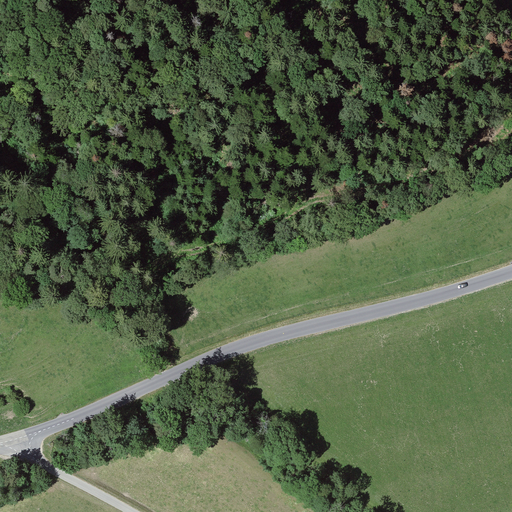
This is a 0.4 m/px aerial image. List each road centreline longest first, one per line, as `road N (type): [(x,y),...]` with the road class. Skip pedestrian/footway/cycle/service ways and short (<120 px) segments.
road 1 (tertiary): [(6,442),(253,342),(511,271)]
road 2 (unclassified): [(127,511),(6,442)]
